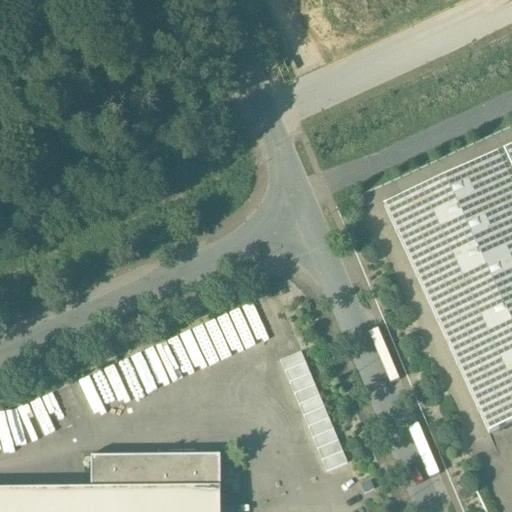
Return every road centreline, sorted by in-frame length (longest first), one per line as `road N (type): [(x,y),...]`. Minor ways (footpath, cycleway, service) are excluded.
road 1 (residential): [(429,511),(298,199)]
road 2 (residential): [(0,351),(231,244),(298,199)]
road 3 (residential): [(298,199),(511,99)]
road 4 (residential): [(298,199),(213,0)]
